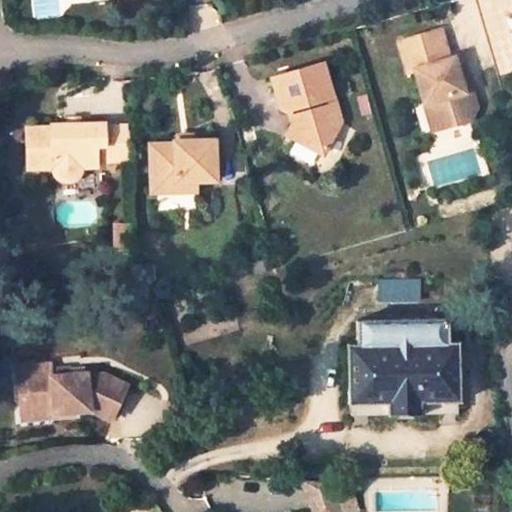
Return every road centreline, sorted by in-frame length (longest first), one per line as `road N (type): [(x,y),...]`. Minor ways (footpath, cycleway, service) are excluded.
road 1 (residential): [(0,47),(165,60),(355,0)]
road 2 (residential): [(172,511),(130,469),(84,458),(0,467)]
